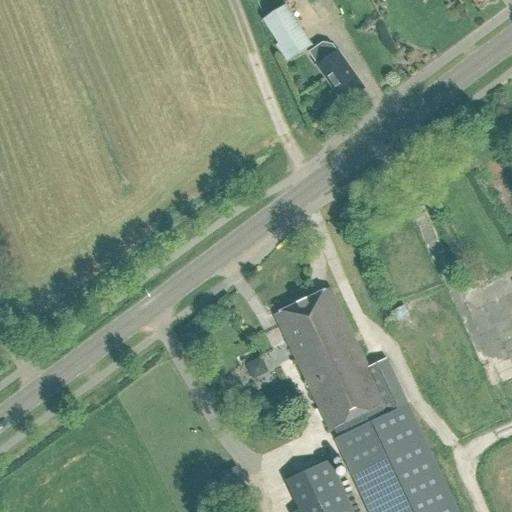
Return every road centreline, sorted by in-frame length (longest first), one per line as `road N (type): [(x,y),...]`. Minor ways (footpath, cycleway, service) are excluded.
road 1 (tertiary): [(0,419),(511,39)]
road 2 (track): [(317,184),(282,134),(231,0)]
